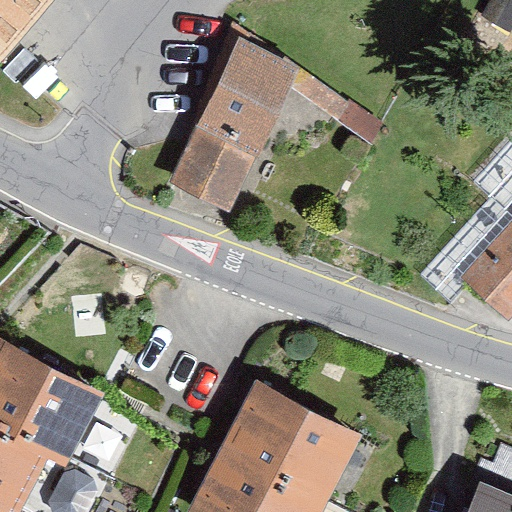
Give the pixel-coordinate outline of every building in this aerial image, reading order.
[(0,0),(0,40),(33,0),(0,0)] [(301,56),(238,29),(173,174),(236,202),(301,56)] [(511,217),(464,273),(511,314),(511,312),(511,217)] [(107,381),(1,326),(0,327),(0,511),(14,511),(49,447),(67,457),(107,381)] [(316,511),(362,423),(254,368),(184,506),(196,511),(316,511)] [(511,511),(511,480),(480,469),(463,511),(511,511)]
